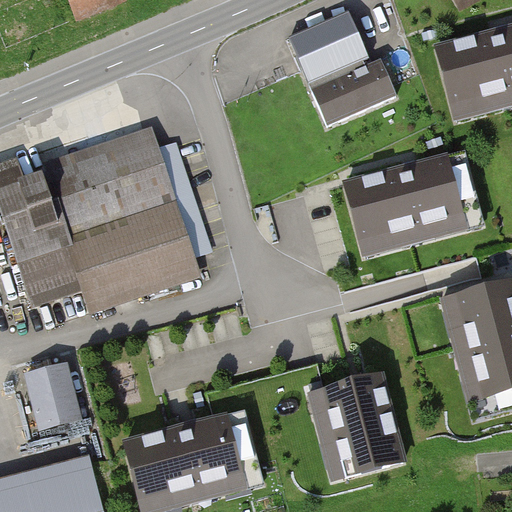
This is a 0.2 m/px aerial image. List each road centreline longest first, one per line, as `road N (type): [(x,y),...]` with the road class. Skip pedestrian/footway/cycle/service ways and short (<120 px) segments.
road 1 (residential): [(182,38),(258,277),(289,296)]
road 2 (secondary): [(0,113),(182,38)]
